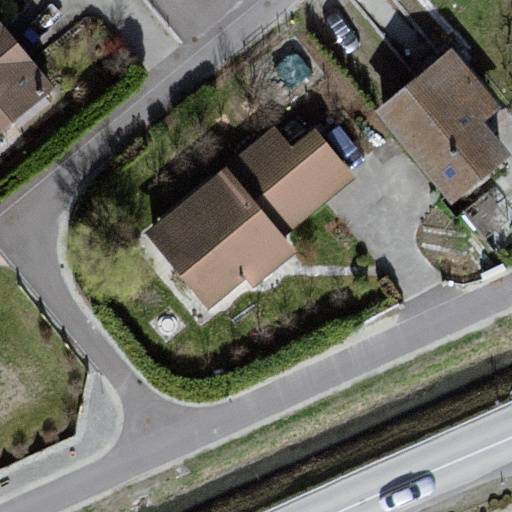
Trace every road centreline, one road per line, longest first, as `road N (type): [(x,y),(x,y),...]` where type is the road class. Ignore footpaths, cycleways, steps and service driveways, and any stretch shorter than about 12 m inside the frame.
road 1 (residential): [(151,450),(38,263),(45,200),(288,0)]
road 2 (residential): [(151,450),(511,289)]
road 3 (secondary): [(365,511),(511,446)]
road 4 (residential): [(16,511),(151,450)]
